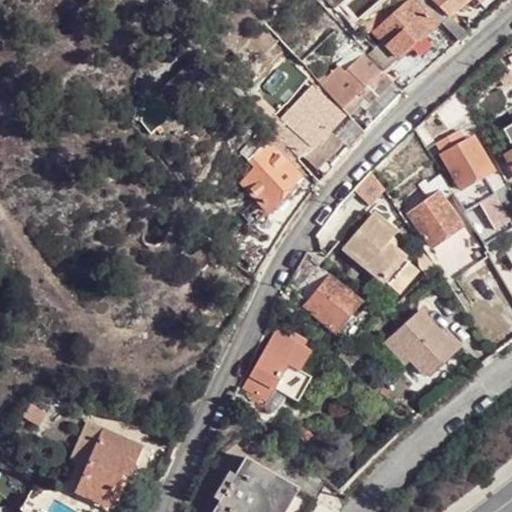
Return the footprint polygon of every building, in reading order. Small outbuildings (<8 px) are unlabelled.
[(400,58),(436,25),(413,0),(409,0),(375,32),(384,41),(400,58)] [(413,0),(436,25),(441,21),(448,15),(433,0),(413,0)] [(433,0),(448,15),(454,10),(465,0),(433,0)] [(473,29),(489,14),(479,2),(477,0),(465,0),(454,10),(473,29)] [(366,33),(378,22),(371,15),(359,26),(366,33)] [(459,41),(467,34),(448,15),(441,21),(459,41)] [(384,41),(367,56),(382,71),(384,67),(386,67),(387,68),(388,69),(400,58),(384,41)] [(364,54),(361,50),(355,55),(359,58),(364,54)] [(357,94),(382,71),(367,56),(364,54),(359,58),(339,77),(357,94)] [(407,88),(417,78),(400,58),(388,69),(397,78),(407,88)] [(163,88),(180,107),(210,81),(192,61),(163,88)] [(393,82),(397,78),(388,69),(387,68),(386,67),(384,67),(382,71),(392,80),(393,82)] [(382,71),(357,94),(367,102),(368,103),(392,80),(382,71)] [(343,108),(354,96),(338,79),(335,76),(331,78),(329,80),(323,87),(343,108)] [(339,77),(338,79),(354,96),(363,106),(364,106),(367,102),(357,94),(339,77)] [(327,78),(326,78),(320,84),(323,87),(329,80),(327,78)] [(348,114),(359,101),(354,96),(343,108),(348,114)] [(301,154),(330,125),(330,124),(340,114),(330,102),(323,109),(319,112),(317,109),(316,109),(287,138),(300,152),(301,154)] [(281,139),(300,120),(291,111),(272,130),(281,139)] [(349,149),(364,133),(351,118),(335,136),(349,149)] [(287,138),(302,122),(300,120),(281,139),(283,143),(287,138)] [(511,146),(511,124),(503,129),(511,146)] [(442,154),(464,141),(458,131),(437,143),(442,154)] [(485,176),(494,172),(473,137),(464,141),(442,154),(440,155),(456,183),(459,188),(460,190),(485,176)] [(296,156),(300,152),(287,138),(283,143),(284,144),(296,156)] [(280,157),(287,164),(296,156),(284,144),(278,148),(283,154),(280,157)] [(278,148),(275,151),(280,157),(283,154),(278,148)] [(268,212),(299,178),(287,164),(280,157),(275,151),(273,149),(243,183),(268,212)] [(497,161),(509,183),(511,181),(511,171),(505,156),(497,161)] [(393,178),(393,180),(404,172),(395,160),(385,167),(387,170),(393,178)] [(373,173),(355,191),(372,211),(389,197),(373,173)] [(442,200),(451,193),(440,173),(429,183),(438,194),(442,200)] [(460,190),(452,195),(463,213),(464,212),(485,246),(511,229),(511,223),(495,195),(485,176),(460,190)] [(500,202),(511,194),(511,189),(510,186),(496,194),(500,202)] [(432,247),(460,229),(442,200),(438,194),(410,214),(426,239),(430,244),(432,247)] [(406,267),(408,265),(387,248),(393,241),(380,230),(383,225),(374,217),(344,250),(388,288),(406,267)] [(262,269),(271,254),(251,239),(242,252),(262,269)] [(327,263),(334,255),(323,246),(316,253),(327,263)] [(321,269),(327,263),(316,253),(310,260),(320,268),(321,269)] [(396,295),(413,274),(406,267),(388,288),(396,295)] [(303,306),(329,276),(321,269),(320,268),(294,298),(303,306)] [(336,334),(362,304),(329,276),(303,306),(336,334)] [(445,283),(449,289),(455,285),(451,279),(445,283)] [(299,311),(303,306),(294,298),(292,297),(289,302),(299,311)] [(398,357),(404,352),(411,360),(425,377),(441,363),(442,365),(460,349),(450,337),(448,338),(446,338),(444,339),(419,312),(381,345),(386,351),(390,348),(398,357)] [(263,401),(267,402),(269,399),(274,391),(279,382),(291,389),(293,389),(297,387),(302,379),(301,374),(299,372),(309,354),(303,350),(288,341),(276,335),(244,390),(248,392),(263,401)] [(303,350),(307,343),(292,335),(288,341),(303,350)] [(309,354),(316,351),(307,343),(303,350),(309,354)] [(404,352),(398,357),(405,365),(411,360),(404,352)] [(286,399),(291,389),(279,382),(274,391),(286,399)] [(106,399),(108,391),(97,387),(95,395),(106,399)] [(282,406),(286,399),(274,391),(269,399),(282,406)] [(259,405),(263,401),(248,392),(250,399),(259,405)] [(44,403),(41,409),(45,412),(49,406),(44,403)] [(40,426),(46,417),(31,407),(24,416),(40,426)] [(87,467),(104,429),(89,421),(72,460),(87,467)] [(123,472),(128,461),(135,465),(143,445),(104,429),(87,467),(76,492),(108,506),(123,472)] [(305,429),(297,436),(305,444),(312,439),(305,429)] [(161,479),(174,451),(151,440),(138,467),(161,479)] [(123,472),(130,476),(135,465),(128,461),(123,472)] [(279,511),(294,490),(246,461),(215,511),(279,511)] [(123,472),(108,506),(113,511),(114,511),(130,476),(123,472)] [(311,511),(317,503),(294,490),(279,511),(311,511)] [(112,511),(113,511),(108,506),(76,492),(75,496),(112,511)] [(136,511),(138,508),(124,503),(120,511),(136,511)]
